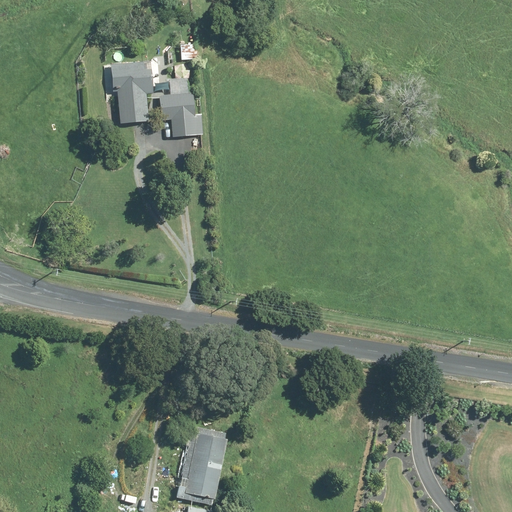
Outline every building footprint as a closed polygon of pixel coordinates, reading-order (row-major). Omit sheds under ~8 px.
[(198,44),(179,45),(180,62),(200,61),(198,44)] [(143,61),(109,65),(112,92),(116,92),(120,126),(150,123),(147,94),(156,93),(153,69),(144,70),(143,61)] [(172,95),(158,97),(160,121),(171,120),(173,138),(204,136),(202,113),(196,114),(193,77),(170,79),(172,95)] [(228,432),(190,425),(176,498),(214,506),(228,432)] [(119,476),(121,461),(113,460),(110,475),(119,476)] [(214,511),(215,508),(189,503),(187,511),(214,511)]
